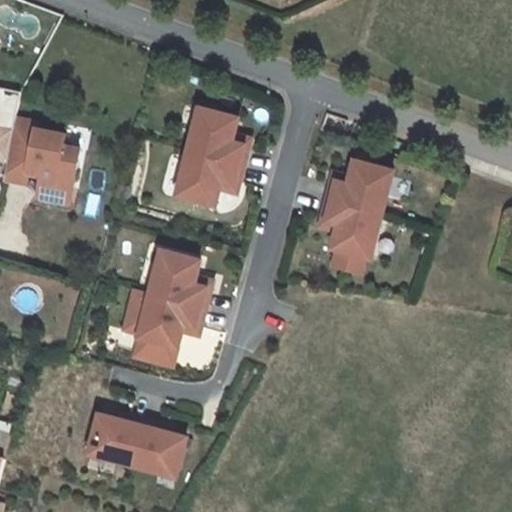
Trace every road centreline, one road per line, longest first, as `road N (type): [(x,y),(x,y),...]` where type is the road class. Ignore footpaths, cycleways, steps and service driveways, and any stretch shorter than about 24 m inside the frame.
road 1 (residential): [(308,85),(245,335),(225,375),(209,394),(188,399),(112,380)]
road 2 (unclassified): [(308,85),(71,0)]
road 3 (unclassified): [(511,157),(308,85)]
